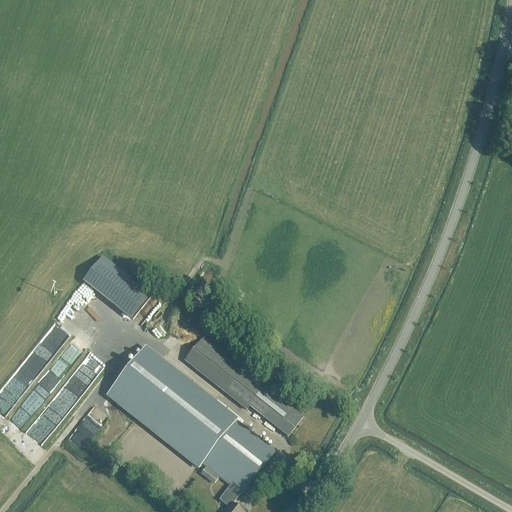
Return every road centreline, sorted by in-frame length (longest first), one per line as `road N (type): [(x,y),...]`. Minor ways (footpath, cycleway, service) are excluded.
road 1 (unclassified): [(362,423),(458,211),(504,42)]
road 2 (unclassified): [(511,510),(362,423)]
